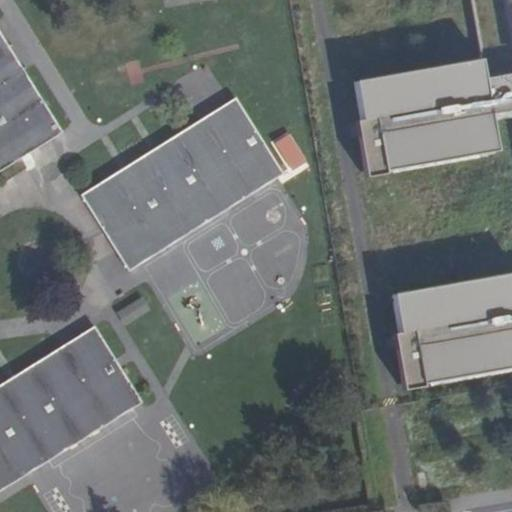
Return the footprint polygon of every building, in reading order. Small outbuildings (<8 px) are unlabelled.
[(511,0),(471,0),(480,52),(354,74),(370,166),(502,143),(495,106),(511,103),(511,285),(394,306),(409,388),(511,369),(511,0)] [(0,33),(0,173),(63,134),(0,33)] [(284,173),(237,100),(84,197),(131,271),(284,173)] [(289,174),(309,165),(296,134),(276,143),(289,174)] [(211,279),(227,321),(280,301),(271,277),(286,271),(285,268),(281,269),(273,250),(253,258),(263,285),(251,290),(239,257),(227,262),(221,247),(206,252),(210,264),(156,285),(161,298),(211,279)] [(122,323),(148,311),(141,298),(116,310),(122,323)] [(96,330),(0,390),(0,492),(144,404),(96,330)]
